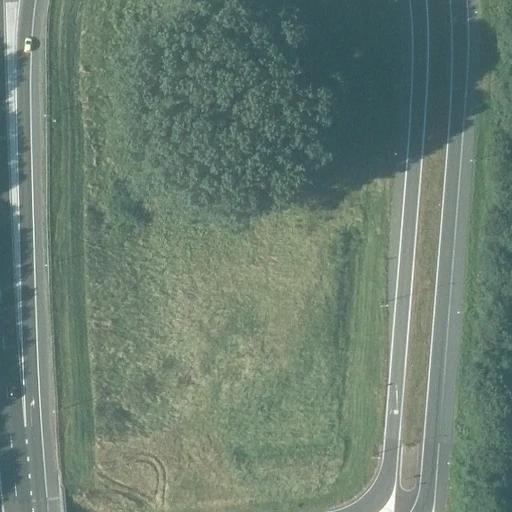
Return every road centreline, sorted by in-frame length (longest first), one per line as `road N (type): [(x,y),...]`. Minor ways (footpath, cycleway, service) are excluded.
road 1 (motorway): [(418,0),(387,472),(365,511)]
road 2 (motorway): [(421,511),(460,50),(457,0)]
road 3 (motorway): [(9,428),(25,251),(26,0)]
road 4 (motorway): [(9,428),(0,282)]
